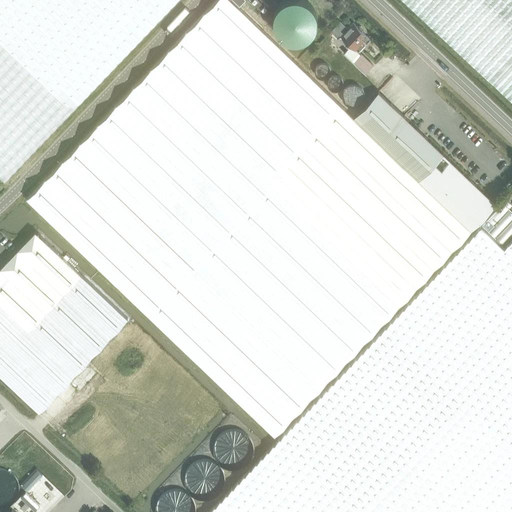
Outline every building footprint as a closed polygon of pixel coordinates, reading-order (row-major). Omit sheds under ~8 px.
[(173,0),(0,0),(0,171),(5,176),(173,0)] [(274,435),(353,352),(397,306),(268,181),(341,104),(230,0),(214,0),(26,197),(274,435)] [(263,0),(252,0),(264,11),(270,5),(263,0)] [(318,26),(329,14),(317,3),(319,2),(317,0),(305,0),(298,8),(318,26)] [(511,0),(403,0),(473,65),(511,102),(511,0)] [(373,64),(358,50),(370,37),(352,21),(347,27),(340,21),(330,31),(348,48),(344,52),(353,61),(365,72),(373,64)] [(387,55),(392,60),(396,55),(391,50),(387,55)] [(378,90),(354,116),(341,104),(268,181),(397,306),(496,204),(378,90)] [(482,226),(208,511),(511,511),(511,239),(504,247),(482,226)] [(35,230),(0,267),(0,306),(27,332),(82,273),(64,257),(35,230)] [(0,373),(40,410),(128,316),(82,273),(27,332),(0,306),(0,373)] [(15,487),(15,484),(14,480),(12,478),(10,475),(7,473),(4,471),(1,470),(0,469),(0,504),(1,504),(3,503),(6,502),(9,500),(11,497),(13,494),(14,491),(15,487)] [(37,469),(22,485),(27,490),(42,475),(37,469)] [(26,491),(21,497),(26,502),(30,506),(35,510),(40,505),(26,491)] [(21,507),(25,510),(30,506),(26,502),(21,507)]
